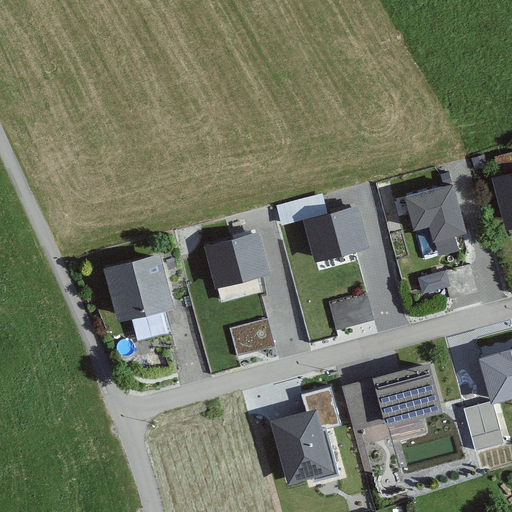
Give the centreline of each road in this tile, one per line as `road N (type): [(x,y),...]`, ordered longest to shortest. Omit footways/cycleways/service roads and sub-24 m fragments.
road 1 (residential): [(511,305),(118,414)]
road 2 (residential): [(0,138),(118,414)]
